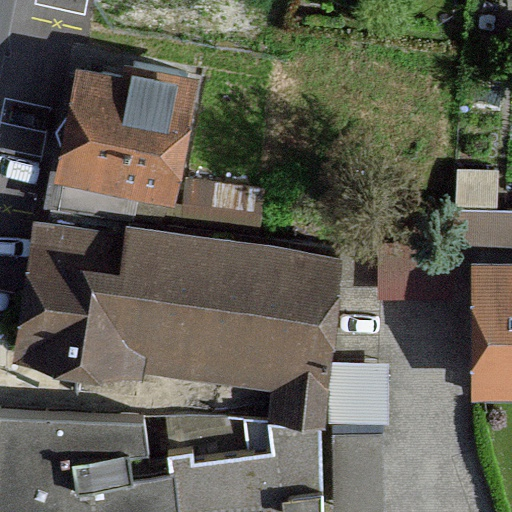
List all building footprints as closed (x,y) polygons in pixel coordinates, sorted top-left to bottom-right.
[(202,82),(81,63),(63,178),(184,196),(202,82)] [(320,407),(339,245),(32,210),(16,349),(272,378),(270,401),(320,407)] [(444,244),(380,240),(377,290),(442,294),(444,244)] [(511,273),(478,273),(478,392),(511,392),(511,273)] [(0,405),(0,511),(320,511),(318,421),(0,405)] [(344,499),(388,498),(387,421),(342,422),(344,499)]
